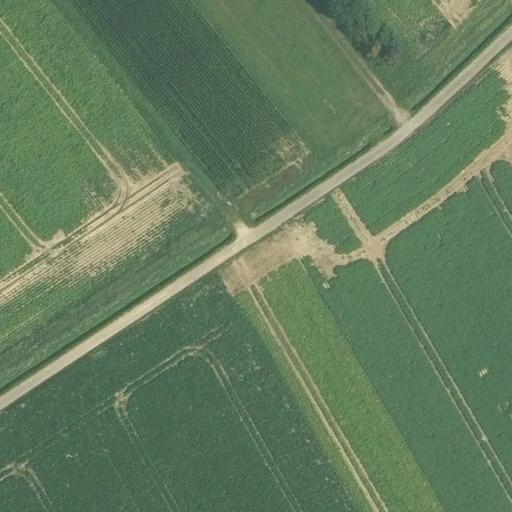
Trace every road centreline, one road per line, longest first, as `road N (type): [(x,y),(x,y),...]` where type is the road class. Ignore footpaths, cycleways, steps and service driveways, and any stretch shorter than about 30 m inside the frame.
road 1 (track): [(511,36),(401,143),(0,405)]
road 2 (track): [(64,0),(250,239)]
road 3 (track): [(401,143),(313,0)]
